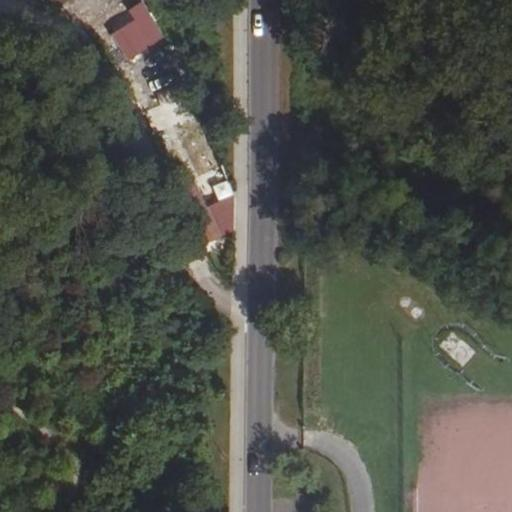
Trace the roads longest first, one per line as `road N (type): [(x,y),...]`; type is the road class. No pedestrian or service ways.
road 1 (residential): [(259,316),(220,312),(92,64),(27,19),(0,15)]
road 2 (tertiary): [(259,316),(255,0)]
road 3 (tertiary): [(257,511),(259,316)]
